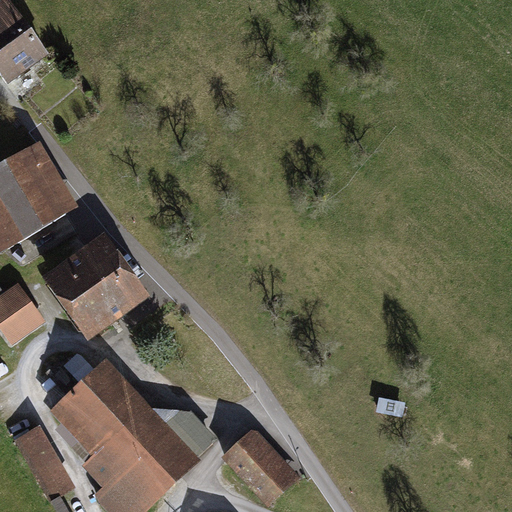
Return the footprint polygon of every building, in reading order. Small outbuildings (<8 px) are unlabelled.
[(47,58),(6,0),(0,0),(0,79),(5,87),(47,58)] [(0,255),(79,207),(41,146),(0,171),(0,255)] [(109,238),(49,279),(90,340),(150,300),(109,238)] [(21,288),(0,302),(0,331),(14,351),(49,326),(21,288)] [(101,367),(58,411),(100,452),(85,467),(107,489),(94,502),(103,511),(148,511),(216,441),(191,414),(149,414),(101,367)] [(50,508),(75,498),(47,432),(21,442),(50,508)] [(268,505),(298,478),(256,433),(227,459),(268,505)]
